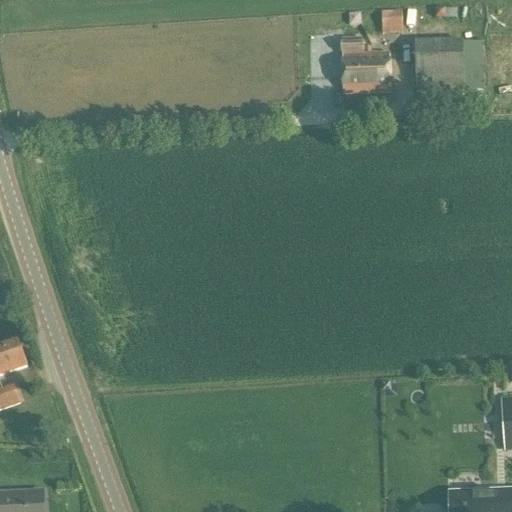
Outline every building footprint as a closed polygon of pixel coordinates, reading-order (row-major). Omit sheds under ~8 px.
[(436,11),(436,20),(445,20),(445,11),(436,11)] [(402,31),(402,14),(383,15),(383,31),(402,31)] [(362,42),(341,42),(342,65),(342,95),(392,93),(390,55),(363,56),(362,42)] [(482,43),(416,44),(416,95),(483,93),(482,43)] [(17,340),(0,346),(0,378),(28,369),(17,340)] [(13,387),(0,391),(0,413),(20,406),(13,387)] [(511,511),(511,491),(498,492),(453,494),(454,508),(453,508),(453,511),(511,511)] [(0,511),(43,511),(42,494),(0,496),(0,511)]
